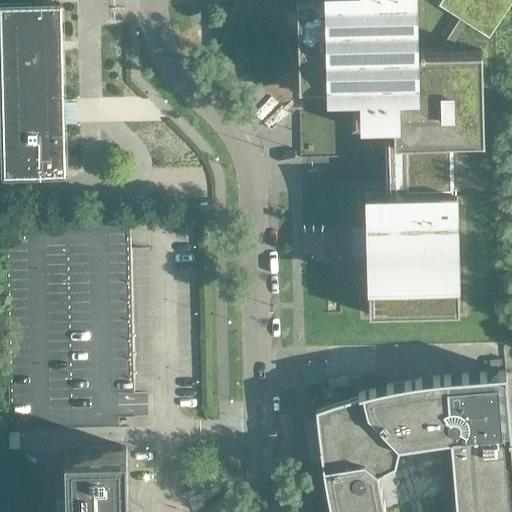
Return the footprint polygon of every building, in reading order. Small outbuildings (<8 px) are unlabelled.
[(296,0),(299,86),(365,84),(365,90),(358,90),(359,137),(388,136),(389,195),(366,196),(369,315),(459,313),(456,194),(455,194),(454,140),(484,139),(482,49),(450,50),(471,17),(488,27),(505,0),(447,0),(447,1),(463,12),(455,25),(438,50),(417,51),(415,0),(296,0)] [(41,3),(0,3),(0,24),(4,174),(45,173),(65,172),(64,116),(65,115),(66,115),(67,114),(67,113),(68,112),(68,111),(68,110),(67,110),(67,109),(66,108),(65,108),(65,107),(64,107),(61,3),(41,3)] [(511,511),(511,443),(506,370),(440,376),(423,377),(409,380),(394,382),(376,386),(358,391),(337,397),(316,405),(322,460),(324,470),(326,484),(329,499),(331,511),(511,511)] [(10,448),(20,447),(19,431),(9,431),(10,448)] [(66,484),(66,485),(66,487),(67,487),(67,498),(66,498),(66,502),(67,502),(67,511),(127,511),(128,511),(127,511),(126,500),(128,500),(127,497),(126,497),(126,486),(127,486),(127,482),(126,483),(126,472),(127,472),(127,468),(126,468),(125,457),(126,457),(126,446),(123,447),(123,448),(112,448),(112,447),(101,447),(101,448),(90,448),(90,447),(79,448),(79,449),(69,449),(69,448),(65,448),(65,459),(66,459),(67,469),(66,469),(66,473),(67,473),(67,484),(66,484)]
